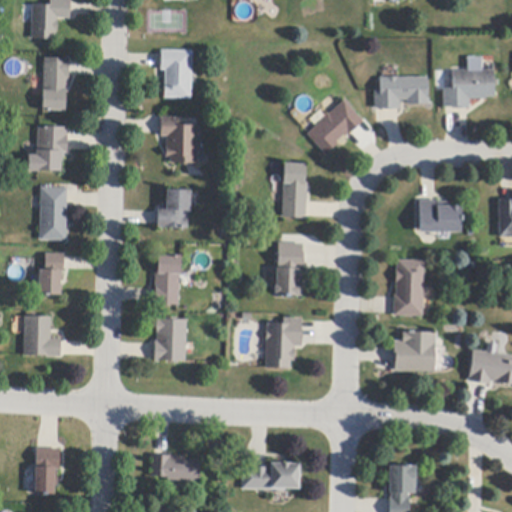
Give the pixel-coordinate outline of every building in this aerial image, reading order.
[(70,0),(70,3),(70,15),(70,19),(58,19),(58,33),(56,33),(56,40),(32,40),(32,22),(32,7),(32,5),(50,6),(50,0),(70,0)] [(192,52),(191,99),(164,98),(165,71),(161,71),(161,67),(161,55),(161,51),(192,52)] [(70,62),(69,75),(69,93),(66,93),(66,112),(43,111),(44,59),(70,60),(70,62)] [(467,109),(452,109),(452,108),(446,108),(444,108),(443,89),(453,89),(452,72),(469,71),(485,71),(494,71),(494,98),(485,98),(485,100),(469,100),(469,109),(467,109)] [(398,110),(384,110),(384,109),(377,109),(375,109),(375,91),(380,91),(380,79),(428,78),(428,104),(407,105),(407,101),(399,101),(399,110),(398,110)] [(361,124),(351,134),(346,138),(344,135),(336,143),(337,144),(326,155),(307,135),(322,121),(322,119),(327,114),(329,114),(330,114),(339,106),(344,101),(363,122),(361,124)] [(164,118),(178,118),(178,119),(178,126),(196,126),(198,126),(198,140),(201,140),(201,153),(197,153),(197,164),(170,164),(170,158),(166,158),(166,137),(161,137),(161,134),(161,118),(164,118)] [(67,129),(66,150),(66,154),(64,154),(64,159),(61,159),(60,172),(36,171),(38,128),(67,129)] [(307,184),(307,202),(306,217),(306,219),(282,218),(283,204),(283,195),(285,164),(306,165),(305,183),(307,184)] [(67,189),(67,207),(66,241),(40,241),(41,209),(41,197),(41,189),(67,189)] [(188,229),(157,228),(157,225),(158,213),(158,209),(162,209),(162,204),(166,204),(166,191),(190,191),(190,212),(188,211),(188,229)] [(422,201),(435,201),(437,201),(437,203),(449,203),(449,207),(461,207),(461,233),(439,233),(421,233),(420,233),(420,201),(422,201)] [(511,238),(499,238),(499,201),(502,201),(511,201),(511,238)] [(283,244),(303,245),(303,256),(304,256),(304,269),(304,272),(302,272),(302,297),(289,297),(289,298),(285,298),(285,296),(278,296),(278,285),(278,271),(279,244),(283,244)] [(39,288),(39,275),(39,270),(45,270),(45,255),(64,255),(64,274),(61,274),(60,296),(39,295),(39,288)] [(181,257),(179,306),(156,305),(156,301),(156,289),(155,289),(156,272),(158,272),(158,256),(181,257)] [(424,262),(423,317),(394,317),(394,314),(394,299),(394,296),(396,296),(396,262),(424,262)] [(61,343),(61,355),(61,358),(48,357),(48,356),(24,356),(25,317),(51,318),(51,340),(61,340),(61,343)] [(301,329),(303,329),(303,345),(303,347),(295,347),(294,361),(292,361),(291,369),(266,368),(267,359),(267,325),(267,324),(284,325),(284,319),(302,319),(301,329)] [(186,321),(186,344),(186,355),(186,362),(155,362),(155,360),(155,345),(155,342),(157,342),(157,321),(186,321)] [(434,373),(396,372),(396,370),(396,364),(394,364),(394,349),(395,342),(403,342),(403,333),(436,334),(434,373)] [(486,353),(501,356),(511,357),(511,385),(491,383),(491,385),(487,385),(472,383),(470,383),(474,352),(486,353)] [(39,449),(58,450),(60,450),(59,470),(55,470),(55,478),(58,478),(58,486),(56,486),(55,496),(47,496),(42,496),(34,495),(37,449),(39,449)] [(157,456),(168,457),(170,457),(170,456),(185,457),(185,460),(200,461),(199,484),(168,483),(168,478),(151,477),(152,456),(157,456)] [(286,490),(285,490),(285,491),(276,491),(242,490),(242,468),(244,468),(266,468),(271,468),(271,464),(280,464),(290,464),(290,465),(300,465),(299,490),(286,490)] [(416,478),(416,480),(415,480),(414,493),(414,495),(408,495),(408,499),(410,499),(409,511),(389,511),(390,500),(390,499),(391,499),(391,494),(389,494),(390,467),(416,468),(416,478)]
